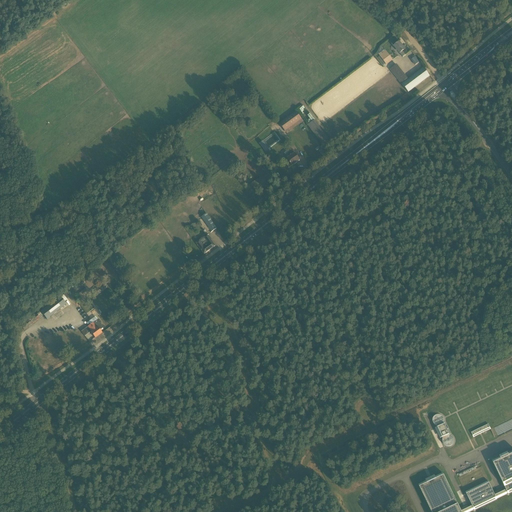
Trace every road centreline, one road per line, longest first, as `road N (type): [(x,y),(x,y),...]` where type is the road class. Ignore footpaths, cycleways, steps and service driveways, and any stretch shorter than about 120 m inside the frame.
road 1 (primary): [(0,431),(445,85)]
road 2 (track): [(279,486),(220,311),(382,214),(379,184),(391,174),(459,160),(487,143)]
road 3 (track): [(238,511),(301,472),(310,453),(511,357)]
road 4 (track): [(63,490),(255,407)]
